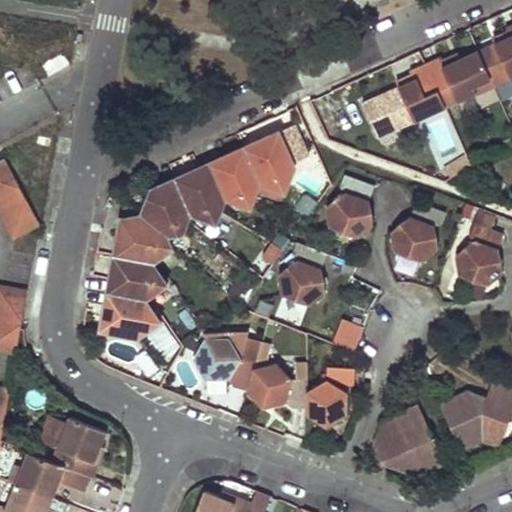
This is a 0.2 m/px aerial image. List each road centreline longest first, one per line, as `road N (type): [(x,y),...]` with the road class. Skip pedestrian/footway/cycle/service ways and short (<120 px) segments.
road 1 (residential): [(467,0),(83,172)]
road 2 (residential): [(83,172),(57,333),(68,361),(90,382),(175,427)]
road 3 (residential): [(338,483),(418,511),(511,475)]
road 4 (residential): [(117,0),(83,172)]
road 5 (residential): [(175,427),(338,483)]
road 6 (residential): [(338,483),(395,322)]
